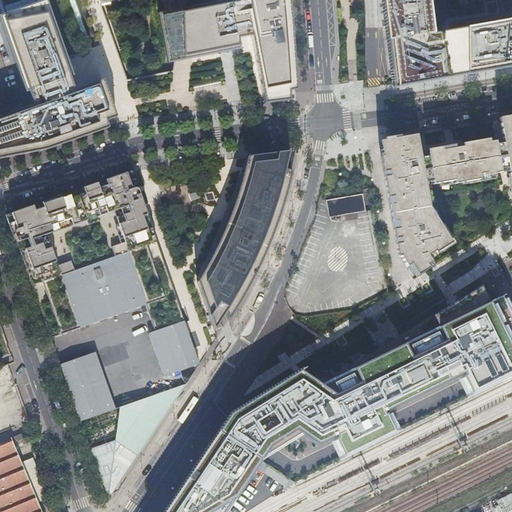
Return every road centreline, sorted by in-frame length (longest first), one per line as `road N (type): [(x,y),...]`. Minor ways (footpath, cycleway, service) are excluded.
road 1 (tertiary): [(127,511),(254,333),(302,212),(322,122)]
road 2 (residential): [(0,192),(152,140),(322,122)]
road 3 (residential): [(84,511),(0,274)]
road 4 (residential): [(322,122),(511,95)]
road 5 (tertiary): [(322,122),(317,0)]
